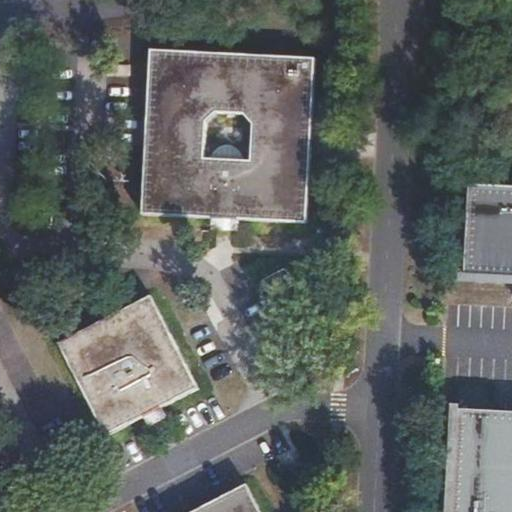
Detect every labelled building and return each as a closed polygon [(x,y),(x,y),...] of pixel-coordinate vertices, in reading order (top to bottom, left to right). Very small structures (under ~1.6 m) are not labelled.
[(143,216),(308,224),(317,59),(153,52),(143,216)] [(511,187),(471,185),(466,277),(511,280),(511,187)] [(60,344),(108,437),(199,389),(151,296),(60,344)] [(511,511),(511,413),(459,411),(453,511),(511,511)] [(195,511),(262,511),(249,485),(195,511)]
